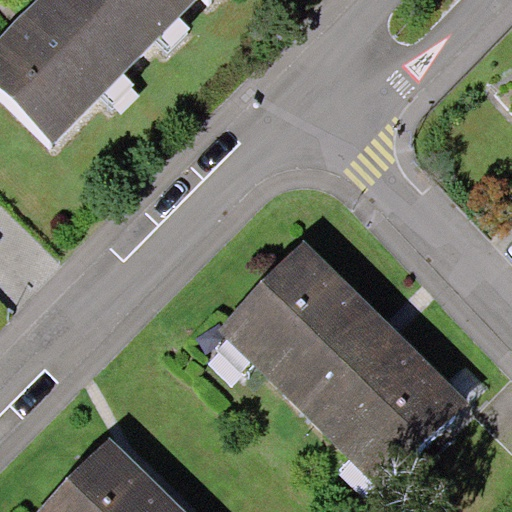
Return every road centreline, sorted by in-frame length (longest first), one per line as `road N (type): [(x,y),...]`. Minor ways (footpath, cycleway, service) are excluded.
road 1 (residential): [(311,106),(0,404)]
road 2 (residential): [(311,106),(511,307)]
road 3 (residential): [(436,0),(311,106)]
